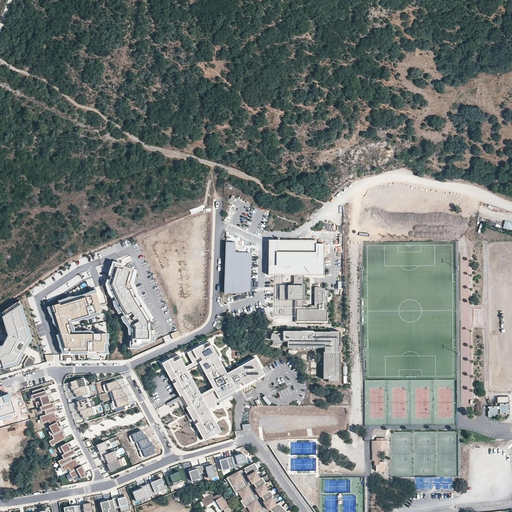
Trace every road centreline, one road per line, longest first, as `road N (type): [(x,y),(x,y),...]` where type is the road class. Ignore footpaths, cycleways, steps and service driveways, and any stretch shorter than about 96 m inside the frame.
road 1 (track): [(329,208),(147,146),(0,60)]
road 2 (residential): [(123,368),(213,320),(219,203)]
road 3 (residential): [(511,207),(393,176),(353,189),(313,223)]
road 4 (residential): [(55,368),(101,487)]
